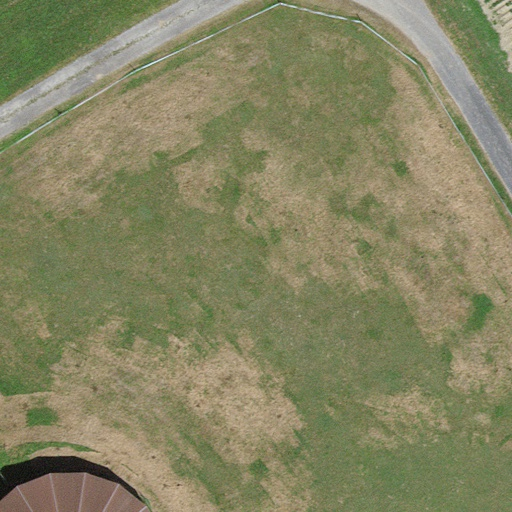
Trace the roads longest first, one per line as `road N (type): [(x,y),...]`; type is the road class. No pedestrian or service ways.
road 1 (track): [(202,0),(0,123)]
road 2 (track): [(511,179),(399,0)]
